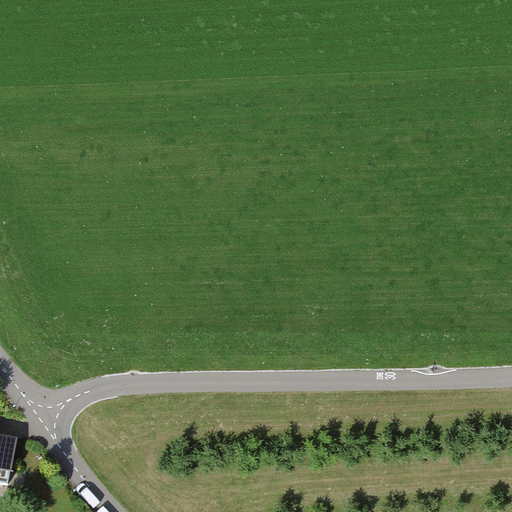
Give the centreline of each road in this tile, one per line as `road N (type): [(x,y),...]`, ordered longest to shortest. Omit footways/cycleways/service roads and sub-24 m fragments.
road 1 (residential): [(46,414),(105,380),(511,371)]
road 2 (residential): [(46,414),(132,511)]
